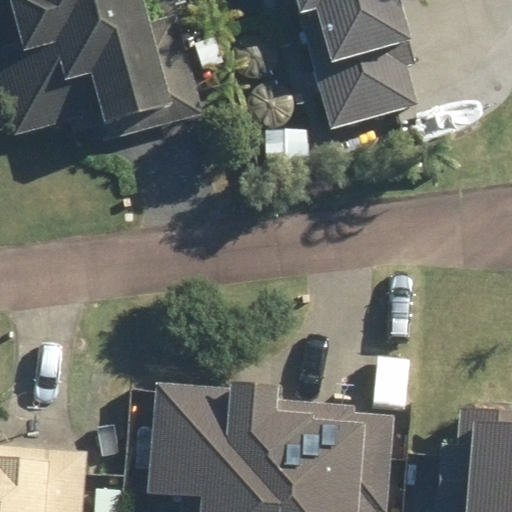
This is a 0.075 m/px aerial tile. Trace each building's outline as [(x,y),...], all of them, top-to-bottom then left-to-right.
[(134,0),(0,0),(0,9),(0,10),(0,55),(3,66),(0,67),(0,103),(13,154),(69,139),(71,149),(97,142),(102,159),(198,134),(173,36),(146,43),(134,0)] [(284,0),(298,47),(303,46),(329,146),(420,121),(407,76),(387,2),(392,0),(284,0)] [(193,62),(200,86),(220,80),(213,56),(193,62)] [(384,511),(391,434),(352,432),(353,424),(273,418),(273,421),(231,417),(232,413),(154,407),(144,511),(384,511)] [(511,511),(511,429),(461,425),(458,465),(440,465),(436,511),(511,511)] [(0,511),(83,511),(87,469),(0,463),(0,511)]
